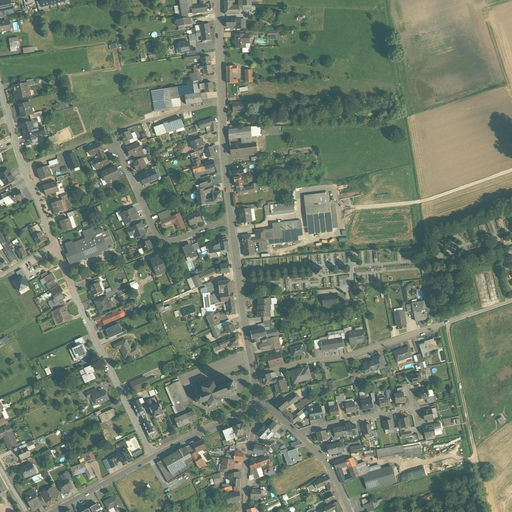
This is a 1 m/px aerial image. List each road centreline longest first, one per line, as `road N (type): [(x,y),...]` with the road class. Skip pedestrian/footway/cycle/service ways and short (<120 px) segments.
road 1 (residential): [(253,375),(222,151),(215,0)]
road 2 (residential): [(150,457),(53,244)]
road 3 (residential): [(253,375),(343,358),(443,323)]
road 4 (track): [(511,172),(421,201),(339,208)]
road 5 (residential): [(53,244),(0,89)]
road 6 (track): [(445,323),(477,461)]
road 7 (residential): [(348,511),(324,455),(260,406)]
road 8 (residential): [(260,406),(150,457)]
